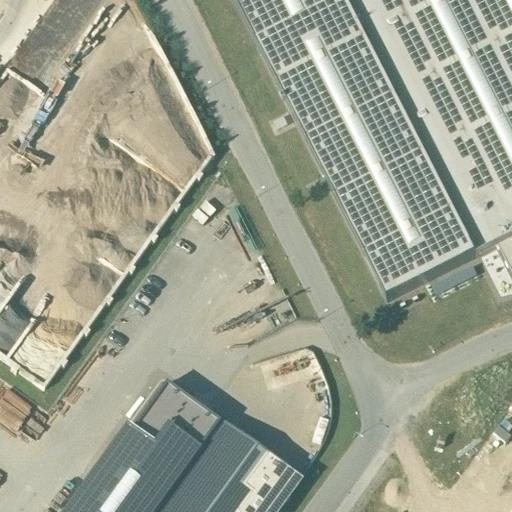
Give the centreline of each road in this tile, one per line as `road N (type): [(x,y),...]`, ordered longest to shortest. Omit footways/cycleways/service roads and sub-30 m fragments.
road 1 (unclassified): [(396,408),(371,389),(173,0)]
road 2 (unclassified): [(511,341),(429,378),(396,408)]
road 3 (unclassified): [(396,408),(322,511)]
